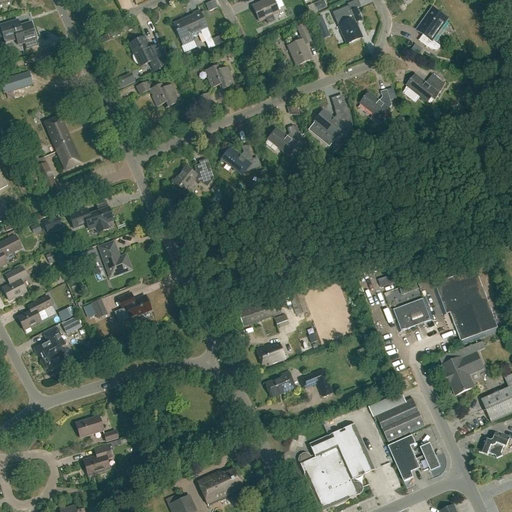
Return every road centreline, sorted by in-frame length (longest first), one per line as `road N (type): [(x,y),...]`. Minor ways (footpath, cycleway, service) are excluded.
road 1 (residential): [(132,161),(366,65),(384,22),(377,0)]
road 2 (unclassified): [(207,364),(212,345),(132,161)]
road 3 (unclassified): [(132,161),(56,0)]
road 4 (unclassified): [(40,406),(163,366),(207,364)]
road 5 (unclassified): [(293,511),(251,416),(207,364)]
road 6 (residential): [(0,466),(13,503),(43,499),(53,466),(42,456),(22,456)]
road 7 (unclassified): [(465,473),(414,363)]
